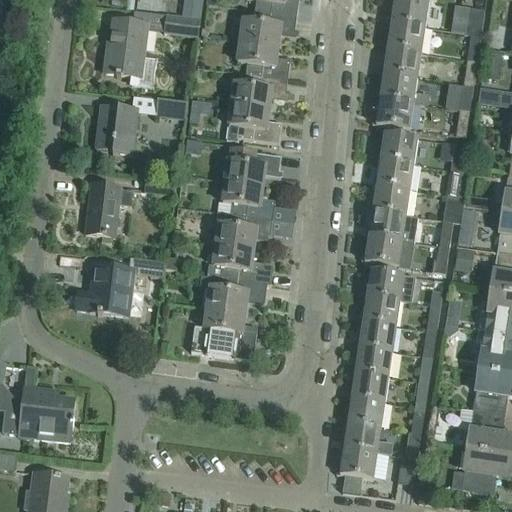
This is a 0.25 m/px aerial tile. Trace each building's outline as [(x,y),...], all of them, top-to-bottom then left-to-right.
[(209,0),(208,7),(221,9),(222,2),(209,0)] [(297,0),(246,0),(246,2),(256,3),(255,14),(296,20),(299,0),(297,0)] [(425,32),(429,6),(395,1),(391,27),(425,32)] [(480,40),(483,14),(467,11),(463,37),(470,38),(480,40)] [(294,41),(296,20),(255,14),(253,26),(243,24),(240,44),(278,50),(280,39),(294,41)] [(168,19),(165,36),(197,41),(199,23),(168,19)] [(107,59),(105,77),(116,78),(116,80),(121,81),(121,79),(128,80),(127,87),(150,90),(149,81),(150,73),(152,67),(155,61),(143,60),(147,28),(114,24),(110,59),(107,59)] [(421,58),(425,32),(391,27),(387,53),(421,58)] [(476,65),(480,40),(470,38),(466,64),(476,65)] [(277,62),(278,50),(240,44),(238,65),(247,66),(246,77),(288,83),(290,64),(277,62)] [(418,83),(421,58),(387,53),(384,78),(418,83)] [(472,91),(476,65),(466,64),(463,89),(472,91)] [(285,104),(288,83),(246,77),(244,89),(234,88),(232,108),(270,113),(271,103),(285,104)] [(416,96),(418,83),(384,78),(380,103),(414,108),(426,110),(428,98),(416,96)] [(468,116),(472,91),(463,89),(459,115),(468,116)] [(480,94),(478,107),(499,110),(501,97),(480,94)] [(132,161),(138,116),(185,122),(187,105),(133,99),(130,112),(101,109),(96,153),(113,155),(113,159),(132,161)] [(410,134),(414,108),(380,103),(376,129),(410,134)] [(268,126),(270,113),(232,108),(229,129),(238,130),(237,137),(240,138),(240,143),(279,148),(281,127),(268,126)] [(465,142),(468,116),(459,115),(455,141),(465,142)] [(417,142),(384,138),(380,164),(413,169),(417,142)] [(460,176),(463,150),(453,149),(450,175),(460,176)] [(238,167),(228,166),(225,186),(263,191),(264,179),(278,181),(281,160),(239,155),(238,167)] [(410,195),(413,169),(380,164),(376,190),(410,195)] [(464,203),(467,177),(460,176),(450,175),(446,200),(464,203)] [(511,177),(509,177),(503,216),(511,217),(511,177)] [(174,201),(175,188),(147,184),(146,197),(174,201)] [(261,202),(263,191),(225,186),(223,206),(218,205),(217,217),(272,225),(275,204),(261,202)] [(134,193),(121,192),(91,188),(85,238),(115,241),(120,208),(131,209),(134,193)] [(406,220),(410,195),(376,190),(373,215),(406,220)] [(460,228),(464,203),(446,200),(442,226),(452,227),(460,228)] [(416,221),(406,220),(373,215),(369,241),(402,246),(412,247),(416,221)] [(511,217),(503,216),(497,256),(511,257),(511,217)] [(269,245),(272,225),(217,217),(218,228),(216,249),(254,254),(255,243),(269,245)] [(448,253),(452,227),(442,226),(438,251),(448,253)] [(398,271),(402,246),(369,241),(365,266),(398,271)] [(252,265),(254,254),(216,249),(213,271),(209,271),(207,280),(221,282),(263,288),(271,289),(273,268),(252,265)] [(444,278),(448,253),(438,251),(431,250),(429,262),(437,263),(435,277),(444,278)] [(474,254),(457,252),(455,275),(471,277),(474,254)] [(511,257),(497,256),(491,295),(511,297),(511,257)] [(128,320),(134,276),(164,280),(165,273),(166,266),(130,261),(129,273),(94,269),(91,297),(78,296),(76,313),(98,316),(98,318),(102,319),(103,317),(128,320)] [(166,261),(166,266),(165,273),(177,274),(178,262),(166,261)] [(400,306),(404,279),(370,274),(367,301),(400,306)] [(260,308),(263,288),(221,282),(220,293),(210,292),(207,312),(245,317),(247,306),(260,308)] [(439,312),(443,286),(433,284),(430,310),(439,312)] [(511,297),(491,295),(485,335),(511,339),(511,297)] [(396,331),(400,306),(367,301),(363,326),(396,331)] [(436,337),(439,312),(430,310),(426,335),(436,337)] [(243,329),(245,317),(207,312),(205,331),(196,330),(191,355),(213,359),(252,364),(257,331),(243,329)] [(446,318),(444,330),(457,332),(459,320),(446,318)] [(392,357),(396,331),(363,326),(359,352),(392,357)] [(444,330),(443,341),(450,341),(457,336),(457,332),(444,330)] [(432,362),(436,337),(426,335),(422,361),(432,362)] [(511,339),(485,335),(479,374),(511,379),(511,339)] [(389,382),(392,357),(359,352),(355,377),(389,382)] [(428,387),(432,362),(422,361),(418,386),(428,387)] [(511,379),(479,374),(473,414),(504,418),(505,418),(503,418),(506,400),(511,400),(511,379)] [(385,407),(389,382),(355,377),(352,402),(385,407)] [(424,413),(428,387),(418,386),(414,412),(424,413)] [(5,415),(3,439),(70,446),(72,427),(73,428),(74,423),(72,423),(74,404),(49,401),(49,395),(25,392),(22,417),(5,415)] [(381,432),(385,407),(352,402),(348,427),(381,432)] [(420,438),(424,413),(414,412),(411,437),(420,438)] [(504,419),(504,418),(473,414),(467,454),(511,460),(511,439),(500,438),(503,419),(504,419)] [(377,458),(381,432),(348,427),(344,454),(377,458)] [(416,464),(420,438),(411,437),(407,463),(416,464)] [(374,483),(377,458),(344,454),(340,478),(374,483)] [(511,481),(511,460),(467,454),(461,494),(493,498),(493,497),(491,497),(494,479),(511,481)] [(0,473),(15,475),(17,460),(0,458),(0,473)] [(413,490),(416,464),(407,463),(401,462),(397,488),(413,490)] [(64,511),(68,481),(35,477),(31,511),(66,511),(64,511)] [(157,500),(155,509),(169,511),(170,501),(157,500)]
